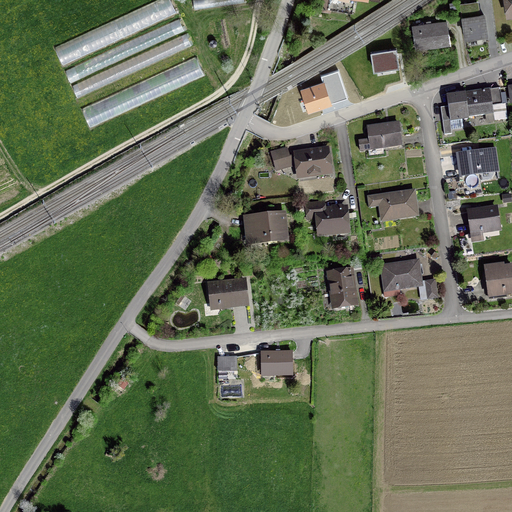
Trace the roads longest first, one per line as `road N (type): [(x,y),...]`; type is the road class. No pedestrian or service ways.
road 1 (track): [(260,0),(243,63),(226,87),(0,216)]
road 2 (residential): [(125,323),(169,346),(453,318)]
road 3 (unclassified): [(244,119),(203,208),(125,323)]
road 4 (residential): [(422,89),(453,318)]
road 5 (unclassified): [(125,323),(3,511)]
road 6 (residential): [(422,89),(281,134),(244,119)]
road 7 (unclassified): [(287,0),(244,119)]
